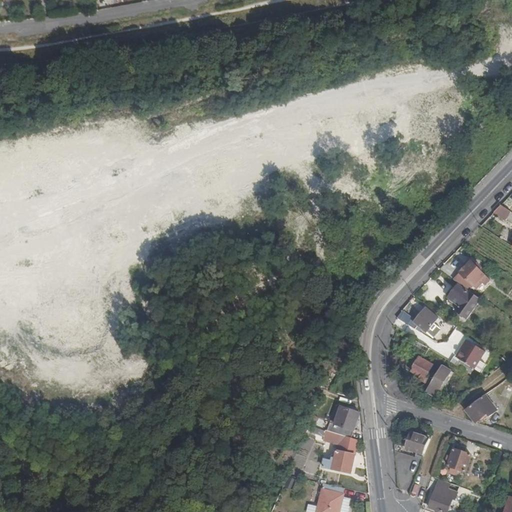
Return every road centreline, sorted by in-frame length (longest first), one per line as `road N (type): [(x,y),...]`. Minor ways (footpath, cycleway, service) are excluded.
road 1 (track): [(511,59),(270,123),(134,182),(0,217)]
road 2 (secondary): [(452,238),(394,288),(369,328),(374,434),(384,462)]
road 3 (residential): [(0,29),(197,0)]
road 4 (secondary): [(383,401),(377,356),(385,316),(452,238)]
road 5 (residential): [(511,443),(383,401)]
road 6 (track): [(127,226),(74,250),(0,253)]
